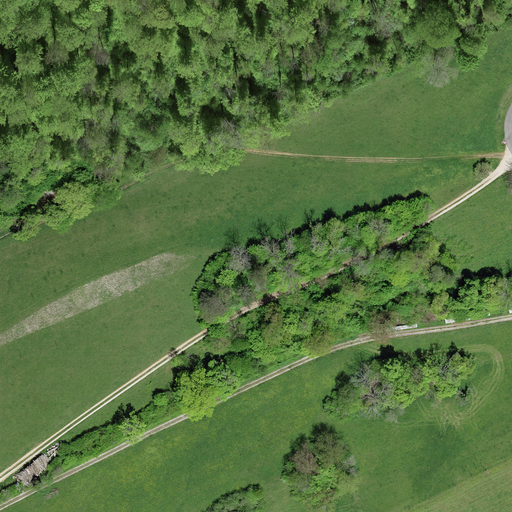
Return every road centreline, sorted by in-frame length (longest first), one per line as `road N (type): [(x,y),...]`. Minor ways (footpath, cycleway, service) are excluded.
road 1 (track): [(511,161),(354,261),(215,325),(0,476)]
road 2 (track): [(511,318),(366,339),(304,359),(0,508)]
road 3 (track): [(511,157),(209,155),(0,237)]
